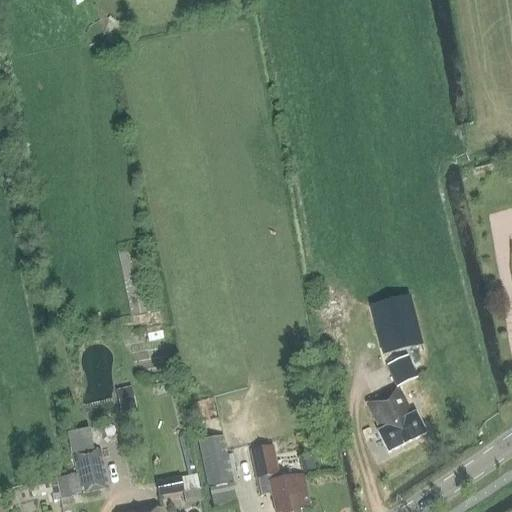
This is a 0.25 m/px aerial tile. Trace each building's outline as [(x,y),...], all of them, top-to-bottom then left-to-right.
[(423,344),(413,294),(367,303),(377,353),(423,344)] [(407,357),(386,366),(396,389),(417,379),(407,357)] [(366,405),(380,432),(410,416),(397,390),(366,405)] [(410,416),(380,432),(378,433),(388,453),(424,435),(414,416),(411,417),(410,416)] [(222,438),(197,443),(207,490),(231,484),(222,438)] [(297,511),(309,508),(302,476),(278,481),(277,475),(272,448),(250,452),(255,480),(268,477),(269,483),(274,511),(297,511)] [(80,495),(108,489),(99,451),(72,457),(80,495)] [(159,498),(183,494),(180,478),(156,483),(159,498)] [(59,501),(70,499),(66,479),(55,481),(59,501)] [(232,492),(211,496),(213,508),(234,505),(232,492)]
